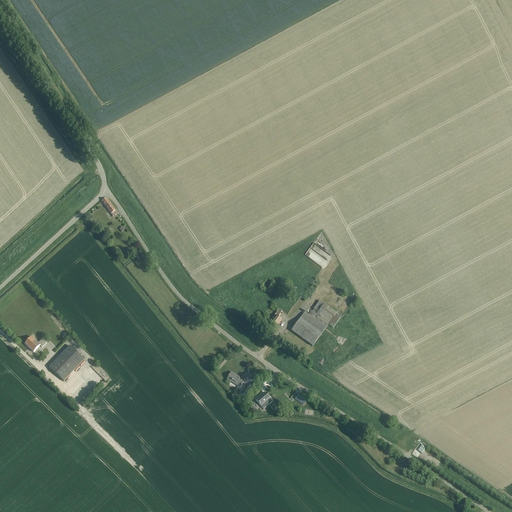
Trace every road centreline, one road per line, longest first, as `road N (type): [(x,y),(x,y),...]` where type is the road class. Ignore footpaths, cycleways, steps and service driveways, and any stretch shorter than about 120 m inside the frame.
road 1 (unclassified): [(489,511),(198,314),(102,191)]
road 2 (unclassified): [(102,191),(93,157),(0,19)]
road 3 (unclassified): [(0,287),(102,191)]
road 4 (track): [(0,259),(99,168)]
